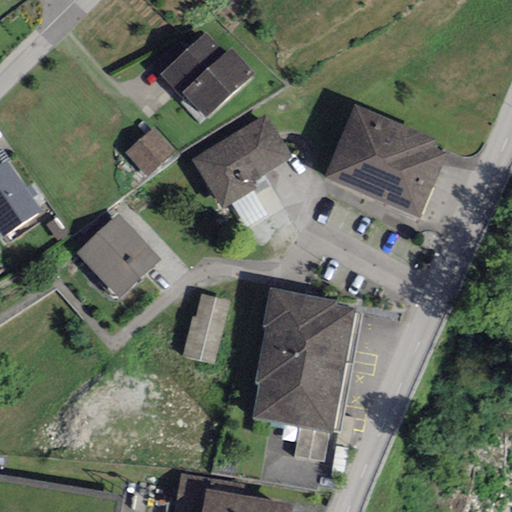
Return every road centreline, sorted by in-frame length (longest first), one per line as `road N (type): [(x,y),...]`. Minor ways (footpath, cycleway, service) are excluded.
road 1 (tertiary): [(346,511),(511,127)]
road 2 (residential): [(0,85),(86,0)]
